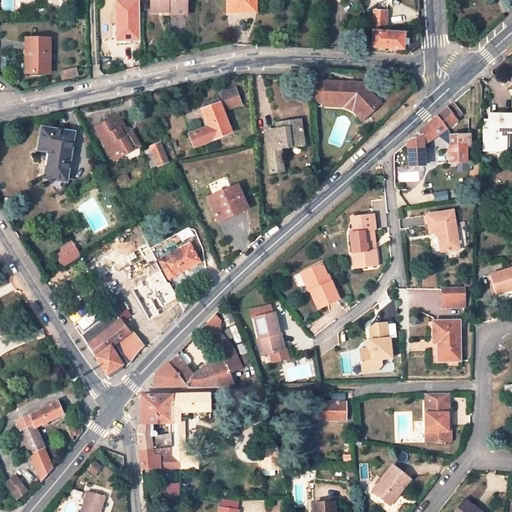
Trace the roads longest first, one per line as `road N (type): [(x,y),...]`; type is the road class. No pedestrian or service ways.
road 1 (unclassified): [(0,114),(239,56),(435,65)]
road 2 (tertiary): [(116,404),(230,282),(383,144)]
road 3 (residential): [(383,144),(395,265),(369,301),(320,338)]
road 4 (unclassified): [(116,404),(0,232)]
road 5 (residential): [(467,455),(478,441),(484,334),(511,325)]
road 6 (tertiary): [(27,511),(116,404)]
